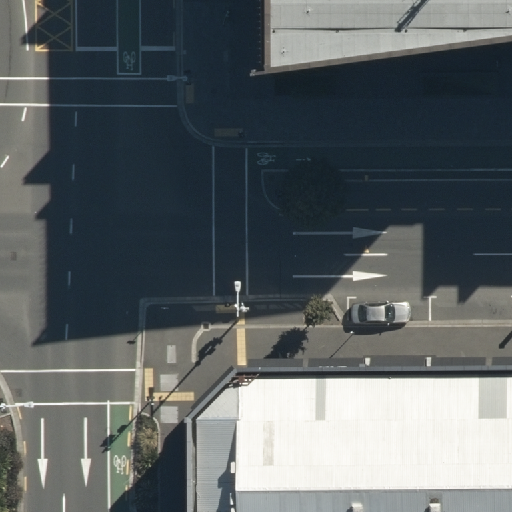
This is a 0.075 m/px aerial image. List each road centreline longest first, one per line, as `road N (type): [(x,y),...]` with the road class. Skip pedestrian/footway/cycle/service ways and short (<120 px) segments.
road 1 (secondary): [(64,254),(511,253)]
road 2 (secondary): [(64,254),(65,511)]
road 3 (secondary): [(68,0),(64,254)]
road 4 (unclassified): [(64,254),(0,103)]
